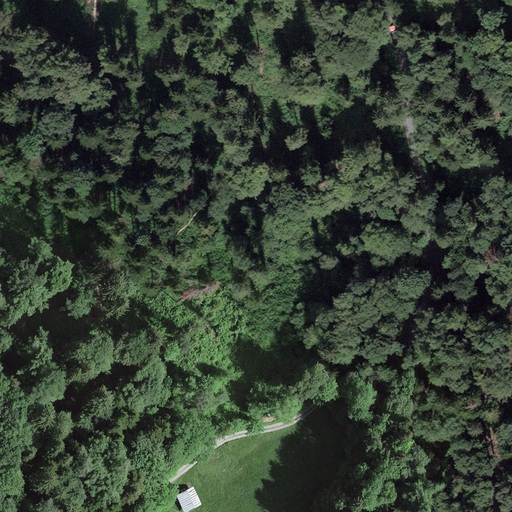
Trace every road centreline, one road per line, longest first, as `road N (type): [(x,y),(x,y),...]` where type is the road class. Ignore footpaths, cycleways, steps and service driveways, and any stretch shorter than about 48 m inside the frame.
road 1 (unclassified): [(382,0),(406,68),(426,276),(383,511)]
road 2 (track): [(423,199),(397,288),(310,408),(286,425),(226,442),(116,511)]
